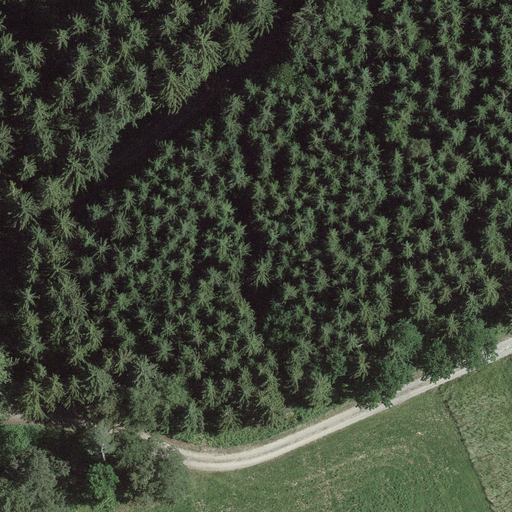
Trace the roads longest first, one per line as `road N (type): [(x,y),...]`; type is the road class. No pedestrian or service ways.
road 1 (track): [(0,404),(58,406),(182,460),(225,466),(511,341)]
road 2 (track): [(0,252),(316,0)]
